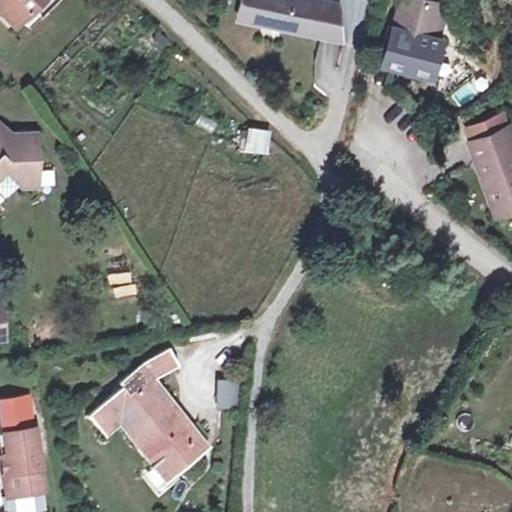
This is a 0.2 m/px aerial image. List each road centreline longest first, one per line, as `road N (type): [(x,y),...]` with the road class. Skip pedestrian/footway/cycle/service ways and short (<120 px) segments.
road 1 (residential): [(154,0),(214,51),(324,172),(330,201),(266,321),(251,401),(253,511)]
road 2 (residential): [(396,148),(395,174),(511,289)]
